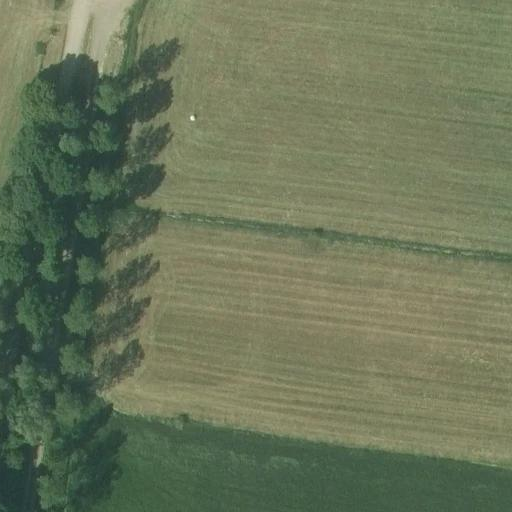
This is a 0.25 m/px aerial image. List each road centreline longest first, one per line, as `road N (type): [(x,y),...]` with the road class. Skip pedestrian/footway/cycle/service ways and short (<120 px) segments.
road 1 (track): [(112,0),(30,511)]
road 2 (unclassified): [(0,414),(91,0)]
